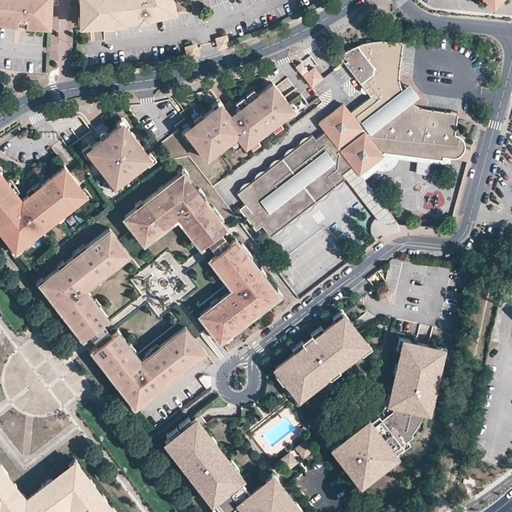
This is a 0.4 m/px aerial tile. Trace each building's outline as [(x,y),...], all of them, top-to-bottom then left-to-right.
[(0,0),(0,18),(9,20),(9,18),(13,15),(15,15),(14,21),(26,22),(26,16),(27,16),(31,20),(31,23),(49,23),(50,0),(0,0)] [(113,22),(125,20),(125,19),(138,17),(138,19),(149,17),(149,15),(164,12),(166,11),(163,1),(168,0),(78,0),(78,17),(80,16),(80,19),(89,19),(89,23),(91,23),(105,22),(105,20),(113,19),(113,22)] [(176,8),(174,0),(168,0),(163,1),(166,11),(164,12),(164,14),(174,12),(173,9),(176,8)] [(89,19),(80,19),(80,16),(78,17),(78,23),(80,22),(81,25),(91,25),(91,23),(89,23),(89,19)] [(58,44),(58,35),(48,35),(48,44),(58,44)] [(229,44),(226,35),(218,38),(220,46),(226,45),(229,44)] [(366,128),(385,152),(397,153),(397,151),(418,152),(418,155),(434,156),(434,154),(445,155),(445,153),(453,154),(456,154),(457,154),(459,154),(462,152),(464,149),(465,147),(466,145),(466,142),(465,139),(463,136),(459,134),(455,133),(457,118),(424,113),(421,112),(417,111),(404,107),(398,101),(393,97),(396,94),(396,91),(395,87),(394,79),(394,74),(397,40),(383,40),(370,41),(362,43),(357,44),(354,45),(339,54),(342,58),(344,60),(359,80),(362,83),(361,84),(360,86),(360,88),(361,89),(363,90),(365,91),(367,90),(370,94),(349,110),(366,128)] [(404,41),(397,40),(394,74),(402,74),(404,41)] [(198,53),(196,44),(187,46),(189,55),(198,53)] [(302,60),(296,64),(302,72),(308,68),(302,60)] [(304,74),(310,82),(312,85),(322,77),(320,74),(313,66),(304,74)] [(402,74),(394,74),(394,79),(395,87),(396,91),(396,94),(408,85),(402,74)] [(233,114),(231,112),(230,112),(222,102),(217,107),(215,104),(202,114),(204,117),(197,122),(196,123),(191,127),(195,131),(190,135),(207,156),(219,147),(229,138),(237,132),(243,140),(246,143),(249,140),(256,135),(271,123),(279,117),(282,114),(289,109),(285,104),(290,101),(285,95),(276,84),(272,79),(256,91),(239,105),(236,107),(238,109),(233,114)] [(408,85),(396,94),(393,97),(398,101),(404,107),(411,102),(412,101),(418,96),(412,90),(408,85)] [(256,91),(252,87),(245,92),(247,95),(244,97),(242,94),(235,100),(239,105),(256,91)] [(223,102),(219,96),(218,97),(212,102),(215,104),(217,107),(222,102),(223,102)] [(298,106),(292,98),(290,101),(285,104),(289,109),(291,112),(298,106)] [(446,98),(445,108),(465,109),(465,99),(446,98)] [(384,153),(385,152),(366,128),(349,110),(343,102),(319,121),(326,129),(328,132),(337,143),(342,140),(346,144),(349,148),(344,152),(354,165),(360,173),(374,163),(385,155),(384,153)] [(425,107),(424,113),(457,118),(467,119),(467,111),(425,107)] [(202,114),(200,112),(193,117),(197,122),(204,117),(202,114)] [(130,123),(124,116),(116,121),(119,124),(122,128),(127,125),(130,123)] [(283,122),(279,117),(271,123),(276,128),(283,122)] [(142,144),(127,125),(122,128),(119,124),(111,130),(108,132),(102,137),(99,139),(92,145),(95,150),(91,153),(112,181),(116,177),(120,182),(147,160),(143,156),(148,152),(142,144)] [(195,131),(191,127),(189,124),(182,130),(187,137),(190,135),(195,131)] [(272,235),(346,176),(343,172),(348,167),(342,167),(336,166),(330,162),(326,157),(324,151),(323,147),(323,142),(324,139),(326,134),(328,132),(326,129),(316,137),(312,133),(238,193),(247,204),(241,208),(257,229),(264,224),(272,235)] [(243,140),(237,132),(229,138),(235,146),(243,140)] [(350,167),(354,165),(344,152),(349,148),(346,144),(342,140),(337,143),(328,132),(326,134),(324,139),(323,142),(323,147),(324,151),(326,157),(330,162),(336,166),(342,167),(348,167),(350,167)] [(261,140),(256,135),(249,140),(253,146),(261,140)] [(92,145),(90,142),(82,148),(88,156),(91,153),(95,150),(92,145)] [(157,158),(151,150),(148,152),(143,156),(147,160),(149,163),(157,158)] [(452,162),(453,154),(445,153),(445,155),(434,154),(434,156),(418,155),(418,152),(397,151),(397,153),(397,155),(396,158),(452,162)] [(397,155),(397,153),(385,152),(384,153),(385,155),(374,163),(379,169),(382,170),(385,170),(388,169),(392,167),(394,164),(396,158),(397,155)] [(427,173),(428,162),(415,160),(414,171),(427,173)] [(379,169),(374,163),(360,173),(365,179),(379,169)] [(91,176),(82,164),(70,173),(79,184),(91,176)] [(70,173),(64,165),(41,183),(42,185),(30,194),(29,192),(22,198),(16,191),(14,192),(5,180),(7,178),(0,170),(0,229),(11,244),(17,240),(21,245),(51,222),(49,219),(61,210),(63,213),(82,199),(77,193),(82,189),(79,184),(70,173)] [(394,219),(365,179),(360,173),(354,165),(350,167),(348,167),(343,172),(346,176),(376,217),(379,220),(381,221),(384,222),(387,222),(389,222),(391,221),(394,219)] [(189,174),(184,167),(179,171),(181,173),(184,177),(186,175),(189,174)] [(201,199),(196,193),(198,191),(186,175),(184,177),(181,173),(144,201),(146,204),(140,209),(138,206),(125,216),(145,242),(152,237),(150,234),(156,230),(162,225),(164,227),(179,216),(188,227),(196,237),(210,226),(217,235),(222,231),(227,227),(222,221),(220,223),(215,217),(210,210),(212,208),(203,197),(201,199)] [(10,176),(7,178),(5,180),(14,192),(16,191),(19,188),(10,176)] [(120,182),(116,177),(112,181),(109,183),(115,190),(122,184),(120,182)] [(26,189),(29,192),(30,194),(42,185),(41,183),(38,180),(26,189)] [(85,187),(82,189),(77,193),(82,199),(83,201),(89,197),(91,194),(85,187)] [(206,195),(201,189),(198,191),(196,193),(201,199),(203,197),(206,195)] [(144,201),(143,199),(136,204),(138,206),(140,209),(146,204),(144,201)] [(220,213),(215,206),(212,208),(210,210),(215,217),(220,213)] [(49,219),(51,222),(53,224),(65,215),(63,213),(61,210),(49,219)] [(225,219),(220,213),(215,217),(220,223),(222,221),(225,219)] [(164,227),(162,225),(156,230),(160,235),(166,230),(164,227)] [(217,235),(210,226),(196,237),(198,240),(203,246),(209,242),(217,235)] [(129,250),(111,227),(87,246),(81,251),(75,256),(66,262),(68,265),(62,270),(60,267),(44,279),(48,283),(44,286),(59,304),(61,303),(66,309),(71,315),(68,317),(77,328),(79,326),(87,336),(90,333),(96,329),(89,320),(103,309),(100,305),(95,299),(86,288),(95,281),(93,279),(99,274),(105,269),(107,271),(118,263),(116,260),(129,250)] [(196,237),(188,227),(186,229),(195,242),(198,240),(196,237)] [(160,235),(156,230),(150,234),(152,237),(145,242),(147,244),(160,235)] [(232,243),(222,231),(217,235),(209,242),(218,254),(226,247),(232,243)] [(275,290),(264,275),(261,277),(257,271),(259,269),(250,257),(248,259),(243,253),(239,247),(241,245),(236,239),(232,243),(226,247),(233,256),(219,267),(226,277),(234,287),(219,299),(221,302),(215,307),(213,304),(200,313),(202,315),(220,338),(226,333),(224,330),(230,326),(236,321),(238,324),(275,296),(272,292),(275,290)] [(14,254),(17,251),(23,247),(21,245),(17,240),(11,244),(9,246),(14,254)] [(248,249),(243,243),(241,245),(239,247),(243,253),(248,249)] [(233,256),(226,247),(218,254),(212,259),(217,265),(219,267),(233,256)] [(253,255),(248,249),(243,253),(248,259),(250,257),(253,255)] [(132,256),(129,250),(116,260),(118,263),(120,265),(132,256)] [(66,262),(64,260),(58,265),(60,267),(62,270),(68,265),(66,262)] [(219,267),(217,265),(214,267),(223,279),(226,277),(219,267)] [(266,273),(262,267),(259,269),(257,271),(261,277),(264,275),(266,273)] [(107,271),(105,269),(99,274),(103,279),(109,274),(107,271)] [(103,279),(99,274),(93,279),(95,281),(97,284),(103,279)] [(44,279),(43,277),(39,279),(44,286),(48,283),(44,279)] [(44,286),(39,279),(36,282),(41,288),(44,286)] [(59,304),(44,286),(58,305),(59,304)] [(282,294),(278,288),(275,290),(272,292),(275,296),(276,298),(282,294)] [(383,288),(380,298),(389,301),(392,291),(383,288)] [(221,302),(219,299),(217,296),(211,301),(213,304),(215,307),(221,302)] [(349,317),(342,308),(332,316),(335,320),(343,314),(347,319),(349,317)] [(110,318),(103,309),(89,320),(96,329),(104,323),(110,318)] [(347,319),(343,314),(335,320),(323,329),(323,330),(323,331),(320,334),(318,331),(312,335),(304,342),(298,347),(300,349),(296,352),(295,351),(275,367),(278,371),(283,377),(286,375),(289,378),(291,380),(293,384),(290,386),(295,393),(299,397),(319,382),(318,380),(322,377),(322,378),(328,373),(333,370),(331,368),(337,363),(338,365),(339,366),(343,363),(341,360),(345,357),(346,360),(347,359),(359,350),(367,344),(362,338),(358,333),(354,335),(351,330),(348,326),(350,324),(347,319)] [(240,326),(238,324),(236,321),(230,326),(234,331),(240,326)] [(113,334),(104,323),(96,329),(90,333),(99,345),(105,341),(113,334)] [(150,356),(148,354),(142,359),(135,351),(130,344),(127,340),(113,351),(105,341),(99,345),(96,348),(103,358),(101,359),(111,372),(113,370),(118,376),(123,383),(121,385),(134,402),(137,399),(139,401),(140,401),(168,379),(166,377),(172,372),(177,367),(179,370),(193,359),(191,357),(203,347),(185,325),(160,344),(162,347),(156,352),(150,356)] [(323,329),(320,325),(310,333),(312,335),(318,331),(320,334),(323,331),(323,330),(323,329)] [(87,336),(79,326),(77,328),(84,338),(87,336)] [(234,331),(230,326),(224,330),(226,333),(220,338),(221,341),(234,331)] [(84,338),(77,328),(74,331),(81,340),(84,338)] [(127,340),(119,330),(113,334),(105,341),(113,351),(127,340)] [(401,349),(403,339),(409,340),(410,338),(399,336),(396,347),(401,349)] [(372,347),(364,337),(362,338),(367,344),(359,350),(362,354),(372,347)] [(304,342),(302,339),(292,347),(295,351),(296,352),(300,349),(298,347),(304,342)] [(435,371),(438,357),(441,347),(435,346),(428,345),(427,344),(427,348),(416,346),(416,342),(415,342),(409,340),(403,339),(401,349),(398,362),(397,364),(401,365),(399,371),(396,370),(395,371),(394,376),(395,376),(394,382),(398,383),(396,392),(395,392),(394,394),(393,401),(391,407),(385,412),(381,415),(378,412),(377,413),(371,418),(363,424),(362,425),(362,424),(353,430),(356,434),(349,440),(347,438),(341,442),(335,447),(339,451),(356,474),(359,478),(365,473),(370,469),(371,471),(388,458),(387,457),(388,456),(396,450),(399,447),(403,444),(400,441),(405,437),(411,432),(410,430),(418,416),(421,417),(423,409),(424,404),(425,403),(428,404),(430,399),(430,397),(429,397),(432,384),(433,385),(434,380),(435,378),(431,377),(432,372),(434,372),(435,371)] [(160,344),(159,343),(158,342),(152,347),(156,352),(162,347),(160,344)] [(443,358),(446,346),(435,343),(435,346),(441,347),(438,357),(443,358)] [(156,352),(152,347),(146,352),(148,354),(150,356),(156,352)] [(207,352),(203,347),(191,357),(193,359),(195,362),(205,353),(207,352)] [(103,358),(96,348),(94,350),(101,359),(103,358)] [(101,359),(94,350),(91,352),(98,362),(101,360),(101,359)] [(349,362),(347,359),(346,360),(345,357),(341,360),(343,363),(339,366),(338,365),(337,366),(339,369),(349,362)] [(111,372),(101,359),(101,360),(110,372),(111,372)] [(181,372),(179,370),(177,367),(172,372),(175,377),(181,372)] [(289,378),(286,375),(283,377),(278,371),(275,373),(282,383),(289,378)] [(175,377),(172,372),(166,377),(168,379),(169,381),(175,377)] [(330,376),(328,373),(322,378),(322,377),(318,380),(319,382),(321,384),(330,376)] [(293,384),(291,380),(284,386),(292,396),(295,393),(290,386),(293,384)] [(134,402),(121,385),(120,385),(133,402),(134,402)] [(393,401),(386,399),(386,400),(385,400),(385,401),(384,401),(384,402),(383,403),(383,404),(382,405),(382,406),(381,407),(385,412),(391,407),(393,401)] [(430,399),(428,404),(425,403),(424,404),(423,409),(429,411),(432,400),(430,399)] [(385,412),(381,407),(376,411),(377,413),(378,412),(381,415),(385,412)] [(203,417),(200,413),(196,416),(204,427),(208,424),(203,417)] [(371,418),(369,415),(361,421),(363,424),(371,418)] [(218,446),(214,441),(212,443),(209,439),(211,437),(204,427),(196,416),(192,420),(185,425),(187,428),(183,430),(181,427),(179,429),(181,432),(178,435),(176,432),(169,437),(165,440),(180,460),(183,458),(185,461),(183,463),(196,479),(199,483),(200,482),(203,486),(206,489),(204,491),(206,493),(207,495),(213,502),(217,499),(225,509),(221,511),(223,511),(237,502),(241,498),(248,507),(250,510),(247,511),(288,511),(291,510),(297,505),(294,501),(277,479),(274,475),(268,479),(262,484),(261,483),(250,491),(241,479),(244,477),(237,468),(236,469),(233,471),(227,463),(228,462),(226,458),(222,460),(218,455),(221,452),(217,447),(218,446)] [(192,420),(189,416),(179,424),(181,427),(183,430),(187,428),(185,425),(192,420)] [(179,429),(176,425),(166,433),(169,437),(176,432),(178,435),(181,432),(179,429)] [(356,434),(353,430),(346,436),(347,438),(349,440),(356,434)] [(410,442),(405,437),(400,441),(403,444),(399,447),(401,449),(410,442)] [(313,448),(306,439),(297,446),(304,455),(313,448)] [(341,442),(338,439),(330,445),(336,453),(339,451),(335,447),(341,442)] [(398,454),(396,450),(388,456),(390,460),(398,454)] [(296,461),(290,452),(281,459),(288,468),(296,461)] [(79,461),(75,456),(69,461),(71,464),(72,466),(76,463),(79,461)] [(238,467),(232,459),(228,462),(227,463),(233,471),(236,469),(237,468),(238,467)] [(28,498),(24,501),(19,495),(22,493),(6,473),(4,475),(0,470),(0,511),(57,511),(52,505),(64,495),(68,500),(65,502),(68,507),(72,511),(114,511),(112,511),(110,511),(108,509),(111,507),(104,498),(101,500),(98,496),(101,494),(76,463),(72,466),(71,464),(52,478),(54,481),(46,487),(44,485),(28,498)] [(8,472),(2,464),(0,464),(0,470),(4,475),(6,473),(8,472)] [(279,478),(273,470),(265,476),(268,479),(274,475),(277,479),(279,478)] [(368,477),(365,473),(359,478),(356,474),(354,475),(360,483),(368,477)] [(52,478),(51,476),(42,482),(44,485),(46,487),(54,481),(52,478)] [(203,486),(200,482),(199,483),(196,479),(195,480),(201,488),(203,486)] [(201,488),(195,480),(193,482),(199,489),(201,488)] [(207,495),(201,488),(199,489),(205,497),(207,495)] [(28,498),(26,495),(23,492),(22,493),(19,495),(24,501),(28,498)] [(68,500),(64,495),(52,505),(57,511),(62,511),(68,507),(65,502),(68,500)] [(248,507),(241,498),(237,502),(244,510),(248,507)] [(221,511),(225,509),(217,499),(213,502),(212,502),(219,511),(221,511)] [(296,511),(302,507),(296,499),(294,501),(297,505),(291,510),(293,511),(296,511)] [(219,511),(212,502),(210,504),(216,511),(219,511)]
